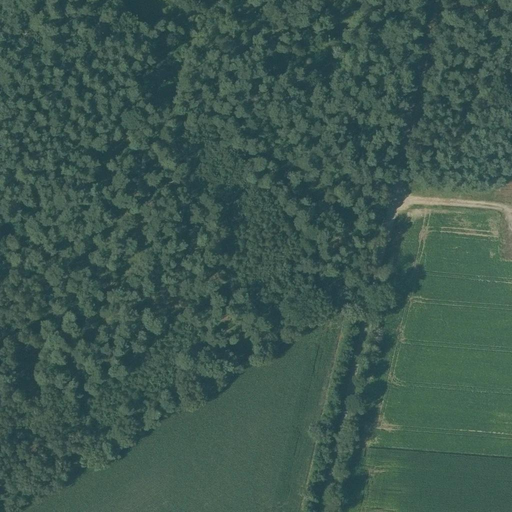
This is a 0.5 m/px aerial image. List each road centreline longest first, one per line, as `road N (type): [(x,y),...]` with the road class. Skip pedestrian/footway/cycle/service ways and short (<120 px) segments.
road 1 (track): [(438,0),(322,511)]
road 2 (track): [(511,234),(387,224)]
